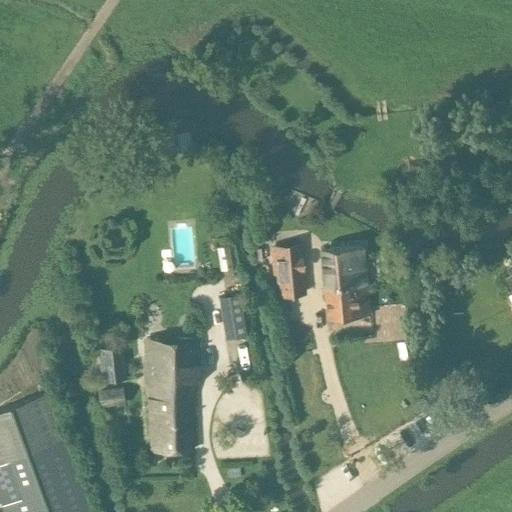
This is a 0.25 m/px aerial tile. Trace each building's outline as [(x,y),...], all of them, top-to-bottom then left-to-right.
[(306,294),(301,243),(270,245),(275,297),(306,294)] [(361,246),(319,247),(326,319),(368,315),(362,265),(361,246)] [(440,288),(440,290),(456,293),(459,277),(442,274),(442,275),(440,288)] [(239,293),(225,295),(232,337),(245,334),(239,293)] [(144,378),(145,385),(146,388),(148,398),(150,428),(151,450),(192,449),(191,398),(195,384),(197,380),(198,362),(197,357),(196,339),(145,339),(144,378)] [(126,379),(122,346),(98,349),(102,382),(126,379)] [(122,386),(98,388),(100,407),(124,404),(122,386)] [(90,511),(63,437),(46,392),(0,408),(0,504),(2,511),(90,511)] [(228,469),(228,477),(240,476),(239,468),(228,469)]
